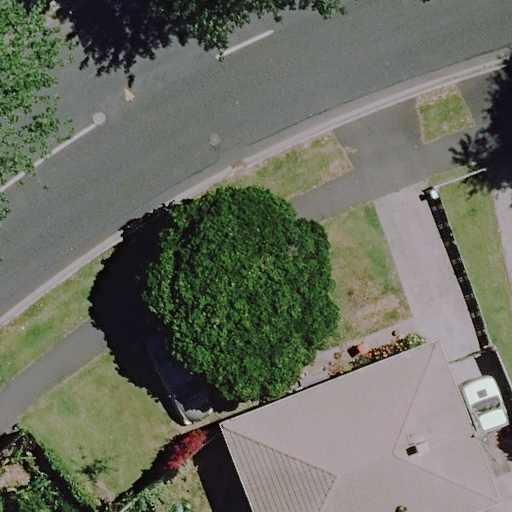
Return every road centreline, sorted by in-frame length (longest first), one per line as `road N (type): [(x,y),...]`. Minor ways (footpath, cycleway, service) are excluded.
road 1 (unclassified): [(0,195),(54,150),(227,49),(354,0)]
road 2 (unknown): [(444,0),(511,310)]
